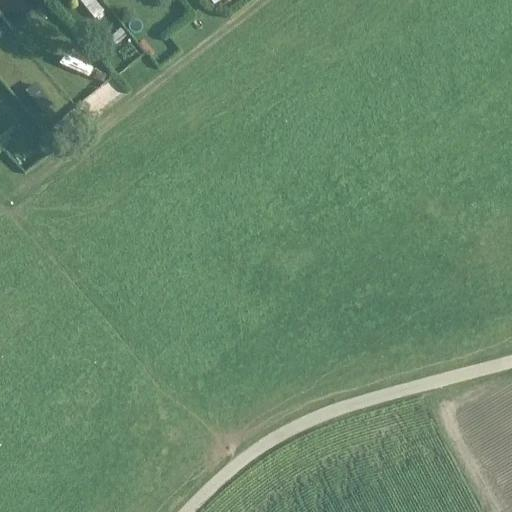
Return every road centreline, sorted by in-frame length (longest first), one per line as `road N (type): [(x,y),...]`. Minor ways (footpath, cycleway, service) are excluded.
road 1 (unclassified): [(187,511),(244,460),(316,419),(511,363)]
road 2 (track): [(59,163),(263,0)]
